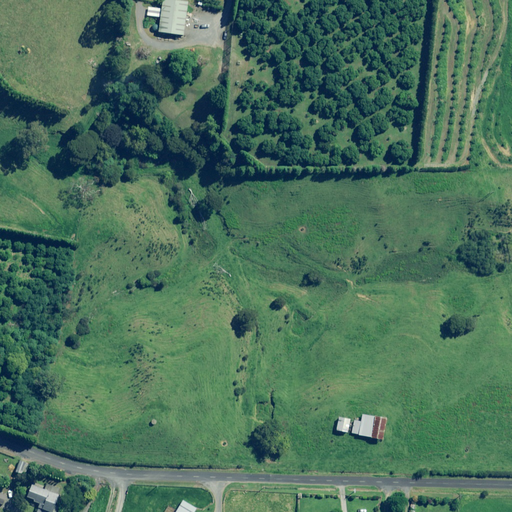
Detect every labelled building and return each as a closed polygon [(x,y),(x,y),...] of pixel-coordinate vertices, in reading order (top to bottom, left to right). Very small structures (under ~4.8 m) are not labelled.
[(163,0),(161,18),(160,31),(168,32),(185,33),(189,0),(187,0),(163,0)] [(160,33),(160,31),(161,18),(151,17),(151,21),(146,20),(144,31),(160,33)] [(362,421),(356,420),(353,434),(386,439),(390,417),(364,413),(362,421)] [(352,419),(341,416),(338,429),(349,432),(352,419)] [(60,495),(33,485),(28,497),(41,502),(37,511),(52,511),(54,511),(57,511),(60,506),(56,505),(60,495)] [(195,511),(198,508),(184,500),(176,511),(195,511)]
